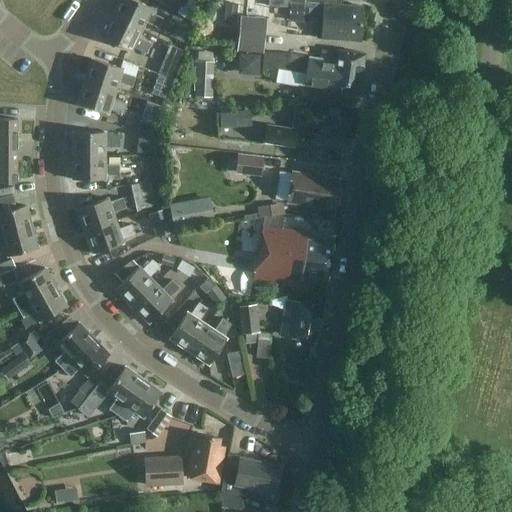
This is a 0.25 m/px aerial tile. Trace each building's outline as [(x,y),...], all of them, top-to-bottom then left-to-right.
[(158,28),(162,18),(150,12),(151,8),(134,0),(119,0),(112,15),(141,29),(145,22),(158,28)] [(289,6),(289,22),(306,23),(307,18),(317,19),(323,19),(322,39),(322,40),(360,42),(360,36),(362,35),(363,29),(360,27),(361,20),(363,19),(363,13),(361,11),(361,7),(342,5),(290,2),(289,6)] [(138,37),(141,29),(112,15),(102,36),(131,50),(133,47),(146,53),(150,43),(138,37)] [(240,17),(237,50),(263,53),(266,19),(240,17)] [(193,24),(180,18),(171,36),(184,42),(193,24)] [(337,55),(333,55),(334,51),(322,49),(320,57),(337,60),(335,72),(362,76),(365,54),(338,49),(337,55)] [(287,70),(288,65),(291,53),(264,52),(263,69),(278,69),(287,70)] [(159,73),(174,79),(182,59),(167,53),(159,73)] [(182,96),(213,97),(214,61),(212,60),(212,54),(199,53),(199,60),(183,60),(182,96)] [(260,54),(239,53),(238,73),(258,75),(260,54)] [(359,94),(362,76),(335,72),(337,60),(320,57),(291,53),(288,65),(287,70),(292,70),(306,73),(304,84),(324,87),(323,91),(332,93),(332,90),(359,94)] [(132,87),(135,77),(122,73),(123,69),(92,59),(85,81),(116,91),(119,83),(132,87)] [(276,82),(290,85),(292,70),(287,70),(278,69),(276,82)] [(163,106),(174,79),(159,73),(151,93),(154,95),(151,102),(163,106)] [(114,99),(116,91),(85,81),(78,104),(109,113),(110,109),(124,114),(127,103),(114,99)] [(140,121),(154,125),(160,106),(146,102),(140,121)] [(304,129),(304,130),(331,134),(332,130),(353,133),(356,109),(308,102),(307,106),(296,104),(292,127),(304,129)] [(222,131),(241,129),(240,114),(220,116),(222,131)] [(0,140),(17,141),(17,119),(0,119),(0,140)] [(288,134),(288,131),(267,128),(264,145),(295,149),(297,135),(288,134)] [(119,147),(120,136),(105,136),(105,132),(73,131),(73,155),(105,156),(105,147),(119,147)] [(161,137),(144,133),(140,152),(157,155),(161,137)] [(0,161),(17,162),(17,141),(0,140),(0,161)] [(235,174),(261,177),(264,157),(237,154),(235,174)] [(105,164),(105,156),(73,155),(73,179),(105,180),(105,176),(119,176),(119,164),(105,164)] [(0,183),(17,183),(17,162),(0,161),(0,183)] [(341,181),(292,173),(287,202),(336,210),(341,181)] [(132,185),(138,211),(157,206),(151,181),(132,185)] [(85,231),(116,220),(113,212),(126,207),(123,197),(109,202),(108,198),(78,209),(85,231)] [(170,205),(174,226),(214,219),(210,197),(170,205)] [(282,204),(256,207),(258,218),(283,214),(282,204)] [(27,205),(0,212),(0,235),(33,227),(27,205)] [(149,214),(156,237),(173,232),(166,209),(149,214)] [(328,280),(334,245),(308,240),(309,234),(282,229),(285,214),(264,217),(254,278),(300,286),(302,276),(328,280)] [(116,220),(85,231),(93,253),(124,242),(122,238),(136,233),(132,223),(119,228),(116,220)] [(33,227),(0,235),(0,247),(6,246),(9,256),(39,248),(33,227)] [(161,264),(172,267),(175,258),(164,254),(161,264)] [(0,274),(16,268),(12,259),(0,264),(0,274)] [(150,277),(160,268),(153,260),(142,270),(133,260),(114,273),(123,283),(116,289),(133,306),(156,284),(150,277)] [(18,308),(56,286),(46,267),(19,283),(24,292),(12,298),(18,308)] [(199,285),(206,278),(196,267),(188,274),(199,285)] [(16,268),(0,274),(0,286),(19,278),(16,268)] [(169,298),(180,288),(172,280),(162,290),(156,284),(133,306),(149,323),(172,301),(169,298)] [(205,293),(215,306),(226,298),(216,285),(205,293)] [(40,321),(67,306),(56,286),(18,308),(23,318),(35,312),(40,321)] [(316,343),(323,306),(286,300),(287,296),(271,299),(271,303),(284,309),(280,336),(316,343)] [(201,321),(209,309),(200,303),(192,315),(189,312),(171,339),(190,352),(208,326),(201,321)] [(239,306),(242,334),(260,332),(257,304),(239,306)] [(224,336),(232,325),(223,319),(215,330),(208,326),(190,352),(209,365),(227,339),(224,336)] [(62,368),(95,338),(80,322),(57,343),(65,351),(55,360),(62,368)] [(18,342),(23,350),(24,351),(36,342),(30,333),(18,342)] [(87,375),(109,354),(95,338),(62,368),(70,377),(80,368),(87,375)] [(16,355),(23,350),(18,342),(10,347),(16,355)] [(36,342),(24,351),(30,360),(42,351),(36,342)] [(13,360),(21,370),(30,363),(22,353),(13,360)] [(244,375),(242,363),(230,366),(233,378),(244,375)] [(118,415),(144,379),(126,366),(108,392),(117,398),(109,409),(118,415)] [(144,417),(162,392),(144,379),(118,415),(127,422),(135,411),(144,417)] [(96,387),(87,397),(95,404),(96,402),(103,394),(96,387)] [(77,408),(87,397),(79,390),(69,401),(77,408)] [(87,397),(77,408),(85,415),(95,404),(87,397)] [(59,403),(48,408),(53,416),(64,411),(59,403)] [(147,429),(158,437),(172,417),(161,409),(147,429)] [(147,442),(145,430),(129,433),(131,445),(147,442)] [(220,438),(200,435),(199,442),(193,441),(187,477),(218,482),(225,447),(219,446),(220,438)] [(144,457),(146,487),(183,485),(181,455),(144,457)] [(247,485),(274,491),(279,467),(240,459),(237,471),(225,469),(221,490),(245,495),(247,485)] [(65,489),(54,491),(56,504),(67,502),(65,489)]
